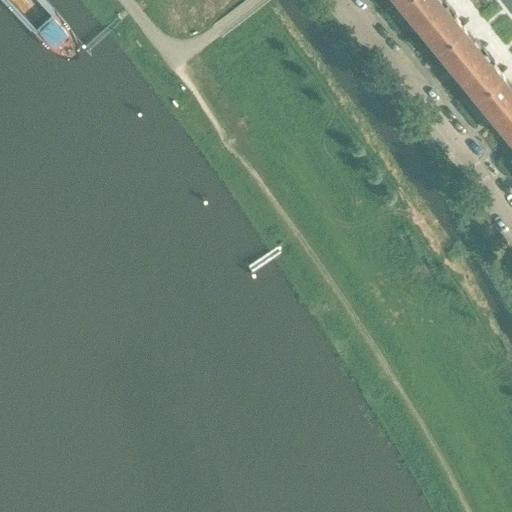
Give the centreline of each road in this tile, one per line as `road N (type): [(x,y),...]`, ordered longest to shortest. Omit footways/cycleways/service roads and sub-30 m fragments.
road 1 (residential): [(511,227),(342,0)]
road 2 (unclassified): [(123,0),(167,53),(216,31),(256,0)]
